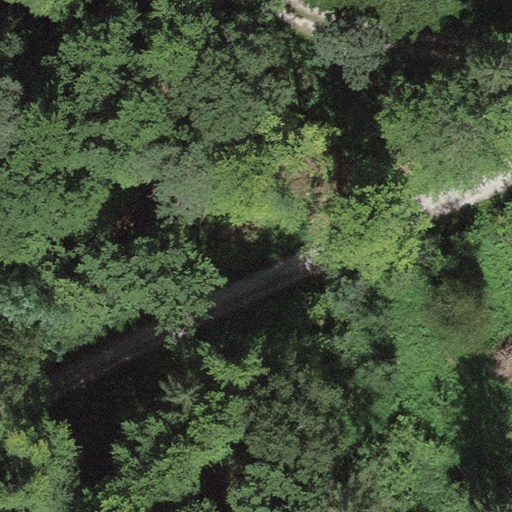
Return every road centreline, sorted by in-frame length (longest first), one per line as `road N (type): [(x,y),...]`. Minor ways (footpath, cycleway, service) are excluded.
road 1 (track): [(0,417),(128,348),(511,175)]
road 2 (track): [(268,0),(370,33),(511,44)]
